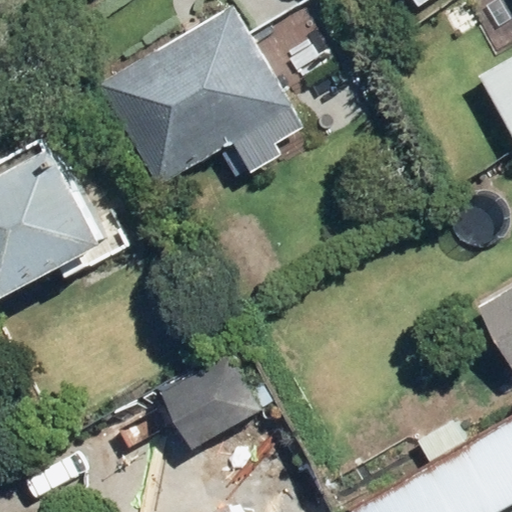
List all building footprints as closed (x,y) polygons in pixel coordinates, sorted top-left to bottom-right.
[(304,0),(261,0),(252,6),(290,70),(332,46),(304,0)] [(239,1),(105,80),(165,181),(238,138),(256,169),(289,149),(283,139),(311,123),(239,1)] [(511,56),(483,73),(511,123),(511,56)] [(71,143),(0,180),(0,268),(1,268),(17,297),(123,240),(71,143)] [(243,219),(215,237),(249,290),(277,273),(243,219)] [(511,284),(482,302),(511,354),(511,284)] [(234,350),(167,392),(201,447),(268,405),(234,350)] [(511,413),(351,504),(355,511),(492,511),(511,501),(511,413)]
